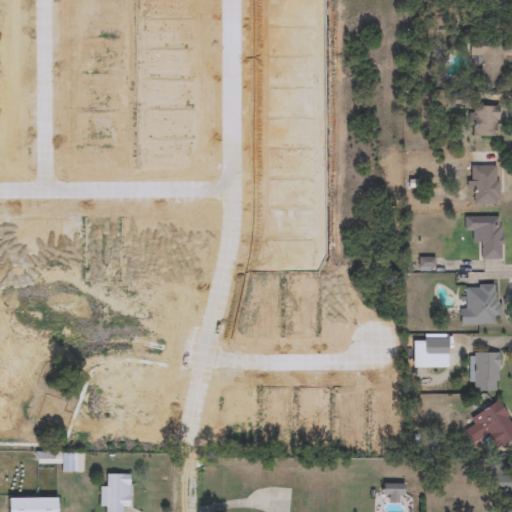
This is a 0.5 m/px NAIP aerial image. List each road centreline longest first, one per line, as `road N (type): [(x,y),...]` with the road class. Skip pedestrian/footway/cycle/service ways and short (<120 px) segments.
road 1 (residential): [(231,0),(233,236),(190,463)]
road 2 (residential): [(232,190),(0,191)]
road 3 (residential): [(47,191),(45,0)]
road 4 (residential): [(205,360),(374,362)]
